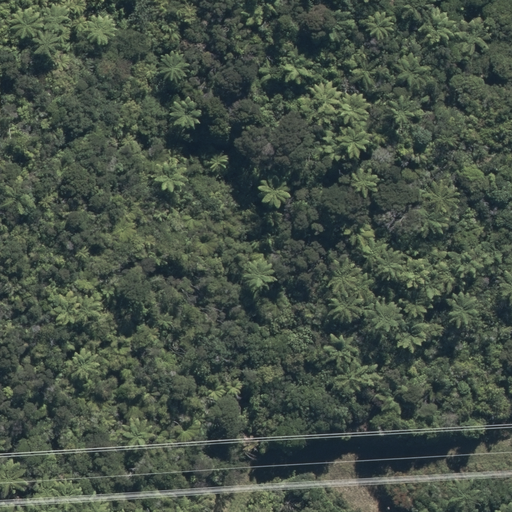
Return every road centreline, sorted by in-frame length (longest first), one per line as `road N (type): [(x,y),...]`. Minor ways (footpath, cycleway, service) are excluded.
road 1 (track): [(305,458),(511,449)]
road 2 (track): [(372,511),(305,458),(248,468),(225,511)]
